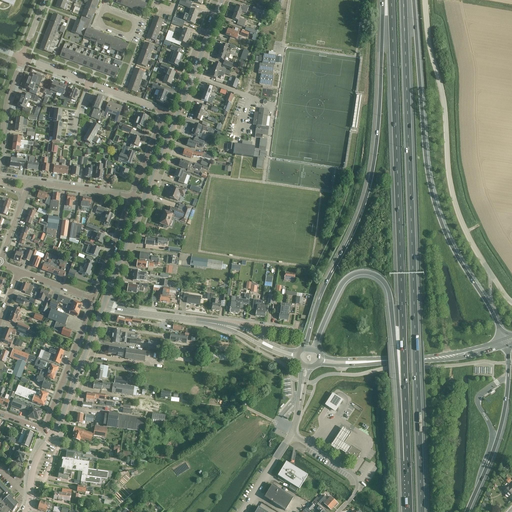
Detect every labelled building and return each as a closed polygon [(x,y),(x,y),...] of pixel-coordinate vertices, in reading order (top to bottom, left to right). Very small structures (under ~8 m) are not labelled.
[(67,3),(60,0),(59,3),(57,3),(56,7),(65,10),(67,3)] [(137,10),(137,11),(140,2),(135,0),(132,0),(130,8),(134,9),(134,8),(137,9),(137,10)] [(147,4),(140,2),(137,11),(140,12),(141,11),(144,12),(143,13),(144,13),(147,4)] [(84,11),(94,15),(97,7),(87,3),(84,11)] [(186,3),(184,6),(188,8),(186,11),(185,14),(189,16),(196,19),(199,13),(194,11),(191,10),(191,9),(190,8),(191,6),(186,3)] [(234,13),(241,15),(242,12),(246,14),(248,8),(243,6),(242,8),(237,7),(234,13)] [(262,15),(265,16),(266,16),(268,11),(266,10),(268,7),(266,6),(264,10),(263,11),(254,7),(252,11),(262,15)] [(81,18),(92,22),(94,15),(84,11),(82,17),(81,18)] [(237,25),(242,27),(244,27),(246,21),(239,18),(241,15),(234,13),(232,19),(238,21),(237,25)] [(53,19),(52,22),(59,25),(62,18),(53,14),(53,15),(52,18),(53,19)] [(185,14),(182,21),(185,22),(185,21),(194,25),(196,19),(189,16),(185,14)] [(153,24),(161,27),(163,21),(154,17),(153,21),(154,22),(153,24)] [(81,18),(80,22),(76,21),(72,32),(81,36),(85,25),(90,27),(92,22),(81,18)] [(49,25),(48,28),(57,32),(59,25),(52,22),(50,25),(49,25)] [(151,28),(150,31),(158,34),(161,27),(153,24),(152,24),(150,28),(151,28)] [(89,28),(90,27),(85,25),(81,36),(84,37),(84,38),(91,41),(94,30),(89,28)] [(46,36),(54,39),(57,32),(48,28),(46,32),(47,33),(46,36)] [(181,35),(189,38),(191,32),(183,29),(181,35)] [(226,35),(231,37),(237,39),(240,31),(237,29),(236,33),(228,30),(226,35)] [(91,41),(95,42),(94,45),(96,46),(98,43),(97,43),(101,33),(94,30),(91,41)] [(149,35),(148,38),(147,38),(156,41),(158,34),(150,31),(149,31),(148,35),(149,35)] [(108,35),(101,33),(97,43),(98,43),(102,45),(100,48),(103,49),(105,46),(104,46),(108,35)] [(115,38),(108,35),(104,46),(105,46),(108,47),(107,51),(110,52),(111,48),(115,38)] [(189,38),(181,35),(179,41),(186,44),(189,38)] [(44,38),(42,42),(54,47),(55,44),(52,43),(53,40),(57,41),(57,40),(54,39),(46,36),(45,39),(44,38)] [(122,41),(115,38),(111,48),(118,51),(121,42),(122,41)] [(54,47),(42,42),(44,43),(43,45),(41,45),(40,49),(49,52),(51,47),(54,48),(54,47)] [(121,42),(118,51),(125,54),(128,45),(128,46),(125,45),(125,43),(121,42)] [(143,50),(151,53),(154,46),(145,43),(143,47),(144,47),(143,50)] [(223,44),(220,51),(230,55),(237,58),(237,56),(236,56),(236,54),(231,52),(231,53),(227,51),(228,46),(223,44)] [(168,63),(174,66),(175,66),(178,67),(182,56),(178,55),(180,49),(172,45),(170,50),(175,51),(174,53),(172,52),(168,63)] [(68,58),(71,51),(63,48),(60,57),(64,58),(65,57),(68,58)] [(71,51),(68,58),(70,59),(70,61),(74,62),(77,53),(79,50),(76,49),(75,52),(72,51),(73,48),(71,48),(71,51)] [(151,53),(143,50),(142,50),(141,54),(142,54),(141,57),(148,60),(151,53)] [(229,59),(230,55),(220,51),(217,58),(225,61),(226,58),(229,59)] [(260,64),(259,69),(258,74),(261,74),(260,80),(259,84),(262,85),(272,86),(273,76),(272,76),(274,66),(275,66),(276,56),(275,56),(276,53),(269,52),(268,55),(264,54),(262,64),(260,64)] [(77,53),(74,62),(78,63),(78,62),(81,63),(84,56),(77,53)] [(84,56),(81,63),(84,65),(84,66),(88,67),(91,58),(84,56)] [(146,67),(148,60),(141,57),(140,57),(138,60),(139,61),(138,64),(137,63),(137,64),(146,67)] [(91,58),(88,67),(91,69),(92,68),(95,69),(98,61),(91,58)] [(98,61),(95,69),(98,70),(98,71),(102,73),(105,64),(98,61)] [(215,63),(213,70),(223,74),(224,74),(225,75),(229,76),(230,72),(227,71),(220,68),(221,65),(220,65),(215,63)] [(105,74),(106,73),(109,74),(112,66),(105,64),(102,73),(105,74)] [(175,73),(171,72),(169,71),(170,68),(162,65),(160,68),(164,70),(163,72),(167,74),(165,76),(173,79),(175,73)] [(112,66),(109,74),(112,75),(112,76),(116,78),(119,69),(112,66)] [(141,79),(144,72),(135,69),(134,73),(133,76),(141,79)] [(223,74),(213,70),(210,77),(216,79),(218,74),(222,76),(223,74)] [(41,82),(43,77),(36,74),(35,77),(29,75),(27,82),(34,85),(36,80),(41,82)] [(132,80),(131,83),(139,86),(141,79),(133,76),(132,76),(131,80),(132,80)] [(163,82),(166,83),(171,85),(173,79),(165,76),(163,82)] [(239,81),(236,79),(232,78),(229,86),(236,89),(239,81)] [(34,85),(27,82),(24,88),(30,90),(29,93),(36,95),(37,91),(33,89),(34,85)] [(56,93),(60,84),(54,82),(51,88),(48,87),(46,94),(51,96),(52,91),(56,93)] [(131,83),(130,83),(128,86),(129,87),(128,90),(127,89),(127,90),(136,93),(139,86),(131,83)] [(66,87),(60,84),(56,93),(61,94),(59,99),(65,101),(67,94),(64,93),(66,87)] [(160,91),(156,101),(164,104),(166,99),(165,98),(167,94),(168,94),(163,92),(164,89),(153,85),(152,88),(160,91)] [(204,93),(214,97),(215,95),(211,94),(212,92),(211,92),(212,88),(207,86),(204,93)] [(70,96),(67,94),(65,101),(70,103),(72,100),(76,101),(80,92),(72,89),(70,96)] [(204,93),(201,100),(206,102),(207,103),(211,104),(214,97),(204,93)] [(22,94),(20,100),(28,103),(29,99),(34,101),(35,96),(30,94),(29,97),(22,94)] [(357,128),(362,96),(357,95),(352,128),(357,128)] [(100,119),(101,116),(102,113),(99,112),(104,99),(97,96),(92,108),(94,109),(91,118),(99,121),(100,119)] [(28,103),(20,100),(17,107),(23,109),(22,112),(29,114),(30,109),(26,108),(28,103)] [(226,102),(222,111),(225,111),(227,113),(228,113),(231,104),(226,102)] [(103,110),(102,113),(101,116),(106,118),(108,113),(112,115),(115,105),(109,103),(106,111),(103,110)] [(122,108),(115,105),(112,115),(116,116),(114,121),(119,123),(122,117),(119,116),(122,108)] [(199,105),(197,112),(207,116),(208,114),(203,112),(205,107),(199,105)] [(234,150),(233,155),(235,155),(241,156),(242,156),(243,156),(252,157),(257,158),(256,164),(256,168),(262,169),(263,158),(264,157),(266,158),(266,153),(265,152),(266,140),(265,139),(262,139),(263,135),(267,136),(269,127),(266,127),(267,117),(267,115),(268,110),(262,109),(261,109),(260,109),(259,113),(258,113),(257,113),(255,113),(253,125),(256,125),(256,129),(255,134),(255,137),(255,138),(260,139),(259,148),(259,150),(254,149),(255,148),(253,147),(251,147),(252,143),(243,142),(242,146),(235,145),(234,149),(234,150)] [(206,118),(207,116),(197,112),(194,119),(200,121),(202,116),(206,118)] [(135,122),(132,127),(140,130),(141,127),(144,128),(146,124),(145,124),(148,117),(149,117),(140,114),(136,122),(135,122)] [(61,123),(61,117),(49,115),(48,118),(53,119),(53,123),(55,123),(61,123)] [(23,119),(22,119),(17,118),(16,125),(22,126),(27,127),(27,123),(26,123),(27,120),(23,120),(23,119)] [(90,129),(101,135),(102,133),(98,131),(100,127),(98,126),(93,124),(90,129)] [(204,130),(208,131),(209,129),(203,126),(203,127),(195,124),(191,135),(197,137),(199,134),(202,135),(204,130)] [(131,134),(133,128),(123,125),(121,130),(131,134)] [(61,136),(62,130),(48,128),(49,128),(49,131),(51,131),(50,135),(48,134),(48,135),(61,136)] [(90,129),(87,135),(97,141),(98,139),(94,136),(96,133),(100,136),(101,135),(90,129)] [(61,136),(48,135),(48,137),(52,138),(52,142),(60,143),(61,136)] [(90,144),(92,141),(96,143),(97,141),(87,135),(84,140),(86,142),(85,144),(88,146),(90,144)] [(21,137),(19,137),(14,136),(13,144),(27,146),(28,143),(20,142),(21,137)] [(140,143),(139,143),(140,139),(134,137),(129,136),(129,138),(133,140),(130,147),(133,149),(135,146),(137,147),(138,146),(138,147),(140,143)] [(204,142),(199,140),(194,139),(193,141),(189,140),(187,146),(195,149),(196,146),(202,148),(204,142)] [(27,146),(13,144),(12,151),(19,152),(19,149),(24,149),(24,148),(30,149),(30,146),(27,146)] [(118,161),(126,165),(127,163),(131,164),(135,154),(128,152),(129,148),(123,146),(121,149),(122,150),(118,161)] [(192,157),(207,159),(213,160),(214,157),(207,156),(207,153),(204,152),(204,153),(194,152),(185,149),(183,156),(191,159),(192,157)] [(25,165),(25,164),(26,155),(22,155),(17,154),(17,157),(15,157),(15,159),(11,159),(10,167),(19,168),(19,164),(25,165)] [(26,155),(25,164),(28,164),(27,170),(38,171),(39,165),(35,164),(36,159),(30,158),(30,156),(26,155)] [(42,172),(48,172),(49,165),(47,165),(48,159),(42,158),(41,165),(43,165),(42,172)] [(202,166),(197,165),(193,163),(192,164),(181,160),(179,166),(190,170),(191,167),(200,170),(202,166)] [(102,180),(103,175),(103,172),(102,172),(103,165),(97,164),(95,175),(97,175),(96,179),(102,180)] [(85,170),(85,172),(84,177),(91,178),(93,167),(89,166),(88,170),(85,170)] [(123,169),(118,167),(117,170),(121,172),(119,177),(125,179),(128,171),(123,169)] [(178,170),(175,177),(179,178),(178,182),(184,185),(184,184),(187,175),(183,173),(183,172),(182,172),(178,170)] [(169,198),(173,200),(178,201),(180,194),(184,196),(186,191),(172,185),(170,191),(171,191),(169,198)] [(50,206),(50,203),(51,198),(49,197),(49,196),(46,195),(47,194),(39,192),(37,198),(45,201),(46,198),(47,198),(45,204),(50,206)] [(58,208),(59,200),(60,195),(54,194),(52,207),(58,208)] [(68,196),(67,201),(66,207),(72,207),(73,202),(75,202),(76,197),(68,196)] [(3,208),(8,210),(10,204),(10,203),(11,201),(6,199),(3,198),(2,201),(5,202),(3,208)] [(81,207),(85,208),(89,208),(89,209),(92,210),(92,209),(92,204),(91,204),(91,199),(83,198),(83,203),(81,203),(81,207)] [(98,206),(96,211),(95,213),(105,217),(102,223),(105,224),(104,226),(108,227),(113,215),(107,213),(108,210),(98,206)] [(186,224),(192,209),(186,207),(183,212),(169,207),(167,213),(165,212),(160,224),(164,226),(163,228),(166,229),(167,227),(168,227),(172,217),(180,220),(179,222),(186,224)] [(30,211),(28,217),(34,219),(36,213),(37,210),(32,209),(31,211),(30,211)] [(28,217),(26,223),(30,225),(31,225),(33,222),(37,224),(38,223),(40,224),(41,222),(38,221),(34,219),(28,217)] [(47,229),(48,229),(50,230),(51,226),(57,227),(57,224),(59,224),(60,218),(49,217),(47,229)] [(62,221),(60,236),(67,237),(69,222),(62,221)] [(70,239),(80,240),(82,225),(72,224),(70,239)] [(91,240),(97,242),(102,244),(105,236),(98,234),(100,229),(87,224),(85,229),(94,232),(91,240)] [(46,234),(55,237),(56,232),(48,229),(47,229),(46,234)] [(25,242),(27,236),(22,234),(19,240),(20,240),(19,243),(24,245),(25,242)] [(34,243),(38,244),(40,248),(43,246),(42,242),(39,244),(40,241),(35,239),(34,243)] [(95,248),(94,247),(93,247),(94,244),(86,241),(84,244),(89,246),(87,250),(86,253),(91,255),(92,255),(97,257),(100,249),(95,248)] [(24,252),(19,250),(18,253),(16,252),(14,260),(20,262),(22,258),(24,259),(24,260),(29,262),(33,251),(29,249),(29,251),(27,250),(25,256),(23,255),(24,252)] [(155,261),(155,262),(160,263),(161,259),(157,259),(157,257),(152,257),(149,257),(149,254),(141,253),(140,259),(155,261)] [(35,259),(34,262),(32,266),(37,268),(40,261),(39,261),(41,256),(39,256),(38,258),(36,257),(35,259)] [(89,260),(89,261),(87,265),(86,264),(84,269),(80,267),(79,272),(85,275),(85,274),(89,276),(92,267),(91,266),(93,259),(87,256),(86,259),(89,260)] [(168,256),(167,264),(176,265),(177,257),(168,256)] [(190,265),(194,266),(194,269),(206,271),(206,268),(222,270),(222,269),(225,269),(226,265),(222,265),(223,262),(191,257),(190,265)] [(42,270),(47,272),(49,267),(50,267),(51,264),(51,263),(52,261),(49,260),(48,264),(45,263),(44,265),(42,270)] [(49,267),(47,272),(52,274),(54,269),(55,269),(56,265),(53,264),(53,265),(51,264),(50,267),(49,267)] [(133,286),(129,285),(127,292),(136,293),(137,289),(139,290),(139,291),(143,292),(144,288),(147,289),(148,285),(139,284),(139,286),(133,285),(133,286)] [(160,302),(164,303),(166,288),(160,288),(160,287),(154,286),(153,291),(158,291),(158,290),(160,290),(159,295),(161,295),(160,302)] [(32,291),(22,287),(20,291),(25,293),(25,294),(30,296),(32,291)] [(176,290),(166,288),(164,303),(169,303),(170,296),(169,296),(169,291),(175,291),(176,290)] [(45,297),(47,298),(49,293),(42,290),(38,300),(43,302),(45,297)] [(200,305),(200,300),(201,298),(188,296),(188,294),(184,294),(183,300),(187,301),(187,303),(200,305)] [(236,297),(234,314),(239,314),(240,308),(242,309),(243,305),(249,305),(250,295),(245,294),(244,298),(246,298),(246,300),(239,299),(239,297),(236,297)] [(25,299),(23,298),(18,296),(16,302),(23,305),(24,302),(27,303),(28,300),(25,299)] [(59,296),(57,300),(57,302),(64,305),(67,305),(67,306),(68,304),(71,305),(71,307),(80,311),(82,304),(74,301),(73,301),(70,300),(62,297),(59,296)] [(209,303),(209,304),(209,307),(212,308),(212,311),(220,312),(221,305),(217,305),(217,299),(214,299),(213,304),(209,303)] [(49,307),(56,310),(59,303),(51,300),(49,307)] [(265,301),(263,301),(261,317),(265,318),(266,312),(268,313),(269,307),(264,306),(265,301)] [(71,307),(67,306),(67,305),(66,309),(70,310),(69,313),(77,316),(80,311),(71,307)] [(20,310),(19,310),(14,308),(11,315),(20,318),(21,315),(19,314),(20,310)] [(68,316),(48,308),(46,312),(50,313),(48,319),(56,322),(53,330),(62,333),(61,334),(69,337),(72,331),(65,329),(66,325),(65,325),(68,316)] [(36,314),(34,318),(42,322),(44,317),(36,314)] [(9,321),(13,323),(15,324),(16,320),(19,321),(20,318),(11,315),(9,321)] [(16,327),(24,331),(28,332),(29,328),(18,323),(16,327)] [(6,329),(3,334),(10,337),(12,333),(15,335),(16,331),(9,328),(8,330),(6,329)] [(114,330),(113,336),(127,338),(131,339),(131,335),(127,334),(121,333),(121,331),(118,330),(114,330)] [(10,337),(3,334),(1,340),(4,341),(3,342),(11,345),(12,342),(9,341),(10,337)] [(171,335),(170,341),(186,343),(187,337),(171,335)] [(109,347),(108,354),(113,354),(116,355),(116,357),(120,357),(123,358),(125,349),(118,348),(114,348),(109,347)] [(45,348),(43,351),(44,352),(61,358),(64,352),(59,350),(57,349),(56,352),(45,348)] [(1,372),(6,373),(8,370),(4,368),(5,366),(4,366),(7,356),(10,357),(10,358),(18,361),(12,375),(20,378),(29,355),(13,349),(11,354),(9,353),(3,351),(0,358),(0,370),(2,371),(1,372)] [(145,362),(146,352),(126,350),(125,359),(145,362)] [(58,366),(61,358),(44,352),(42,358),(39,357),(38,358),(56,365),(58,366)] [(213,354),(212,360),(233,363),(234,356),(213,354)] [(56,365),(38,358),(37,358),(34,366),(39,368),(55,374),(56,374),(57,372),(56,372),(57,370),(58,370),(58,369),(58,368),(56,367),(56,365)] [(109,367),(105,367),(101,366),(100,371),(98,371),(96,380),(101,381),(102,378),(106,379),(106,378),(110,378),(110,375),(110,371),(108,371),(109,367)] [(44,377),(48,378),(53,380),(55,374),(39,368),(38,370),(45,373),(44,377)] [(42,387),(45,388),(50,390),(52,384),(45,381),(45,379),(37,377),(35,382),(42,385),(42,387)] [(115,379),(114,384),(126,385),(127,379),(115,377),(115,379)] [(134,387),(124,385),(114,384),(113,384),(112,393),(133,396),(133,395),(136,396),(136,391),(138,391),(138,388),(134,388),(134,387)] [(15,394),(14,395),(25,399),(29,400),(44,406),(48,396),(48,394),(43,392),(39,391),(38,393),(36,393),(21,387),(20,387),(20,386),(19,386),(18,386),(17,391),(16,391),(15,394)] [(333,394),(326,405),(335,411),(339,405),(342,401),(333,394)] [(27,403),(13,398),(13,399),(14,399),(11,406),(21,410),(25,409),(31,411),(29,417),(38,420),(40,415),(42,412),(33,408),(33,407),(27,404),(27,403)] [(7,400),(4,399),(2,406),(7,408),(10,400),(7,399),(7,400)] [(102,408),(93,406),(93,404),(82,403),(82,408),(92,409),(105,411),(105,406),(103,406),(102,408)] [(144,419),(110,414),(105,413),(103,426),(142,432),(144,419)] [(76,423),(82,424),(82,420),(85,421),(92,423),(93,417),(77,414),(76,423)] [(153,414),(151,424),(164,425),(165,415),(153,414)] [(107,429),(96,427),(91,426),(90,433),(75,428),(73,433),(75,433),(73,439),(80,442),(81,440),(84,441),(85,440),(90,442),(93,436),(106,438),(107,429)] [(339,450),(346,455),(351,448),(344,443),(351,433),(342,428),(330,446),(338,452),(339,450)] [(28,447),(30,443),(33,434),(21,429),(19,434),(22,434),(18,443),(21,444),(21,445),(28,447)] [(272,442),(276,439),(276,438),(272,441),(271,440),(268,443),(270,444),(269,447),(269,448),(271,448),(271,447),(271,448),(271,447),(270,447),(270,446),(271,446),(272,446),(272,445),(270,445),(271,444),(270,444),(270,443),(271,441),(271,442),(272,441),(272,442)] [(345,455),(354,461),(360,452),(351,446),(345,455)] [(11,459),(14,460),(15,460),(15,461),(20,463),(21,463),(22,463),(23,459),(24,459),(25,456),(20,453),(21,450),(15,447),(14,448),(13,450),(13,452),(12,454),(11,455),(10,457),(11,459)] [(80,454),(72,453),(67,452),(66,459),(89,462),(91,463),(92,459),(88,459),(88,460),(80,459),(80,454)] [(89,462),(66,459),(66,461),(62,460),(60,469),(72,472),(72,470),(82,472),(81,482),(101,485),(101,479),(107,480),(108,472),(88,470),(89,462)] [(307,477),(307,476),(293,467),(293,465),(292,465),(290,464),(290,465),(286,463),(285,464),(277,477),(291,485),(288,489),(296,493),(298,489),(299,490),(307,477)] [(72,472),(60,469),(59,473),(58,478),(68,480),(68,477),(70,478),(71,472),(72,472)] [(0,511),(13,511),(18,506),(13,501),(15,499),(14,498),(14,499),(14,498),(11,495),(10,496),(8,494),(9,493),(8,492),(6,489),(4,491),(3,489),(4,487),(3,487),(0,484),(0,483),(0,511)] [(272,485),(266,495),(265,496),(270,499),(269,501),(285,511),(293,498),(272,485)] [(54,493),(53,499),(70,502),(72,490),(62,489),(62,494),(54,493)] [(322,495),(319,499),(317,497),(315,499),(317,501),(320,503),(322,502),(331,510),(337,503),(330,497),(327,500),(325,498),(322,495)] [(41,501),(38,510),(44,511),(45,511),(47,508),(50,508),(49,510),(52,511),(54,506),(41,501)] [(486,511),(489,508),(484,502),(481,505),(486,511)]
